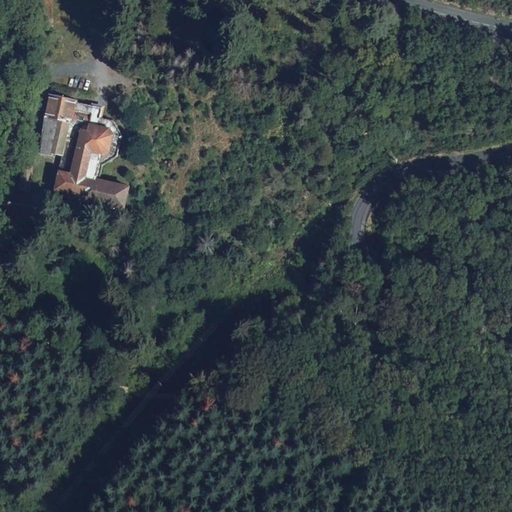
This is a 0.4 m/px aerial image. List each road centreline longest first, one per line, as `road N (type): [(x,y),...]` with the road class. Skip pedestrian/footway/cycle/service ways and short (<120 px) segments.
road 1 (track): [(434,511),(417,494),(264,421),(88,372),(0,305)]
road 2 (tertiary): [(511,357),(392,281),(359,231),(367,199),(381,185),(412,169),(511,150)]
road 3 (track): [(0,156),(16,117),(23,0)]
road 4 (tertiary): [(511,29),(395,0)]
